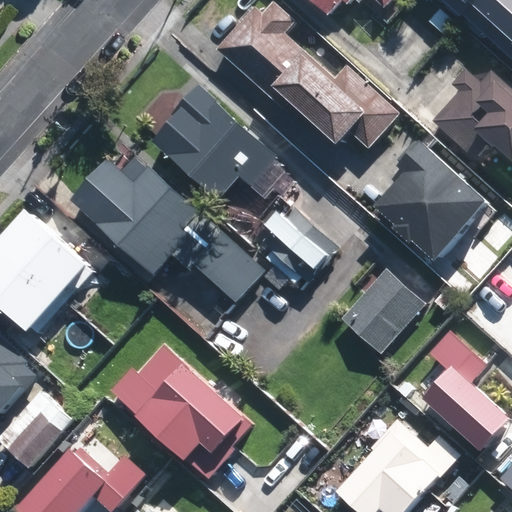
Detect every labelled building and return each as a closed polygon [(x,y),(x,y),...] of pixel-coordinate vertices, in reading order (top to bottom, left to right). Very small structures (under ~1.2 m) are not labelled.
[(315,0),(334,17),(348,2),(353,6),(358,0),(364,6),(369,0),(380,0),(389,8),(395,0),(315,0)] [(511,0),(466,0),(511,40),(511,0)] [(287,107),(295,99),(344,146),(356,133),(374,150),(408,115),(354,64),(339,81),(324,67),(290,34),(301,22),(282,3),(270,16),(261,7),(223,47),(287,107)] [(480,162),(493,148),(511,165),(511,83),(501,73),(493,66),(481,79),(470,69),(458,82),(465,89),(436,121),(480,162)] [(281,157),(192,77),(181,90),(161,92),(157,99),(138,119),(161,139),(157,143),(223,202),(245,178),(270,200),(279,190),(287,197),(298,182),(292,174),(281,157)] [(430,142),(408,166),(415,172),(384,208),(447,263),(500,202),(430,142)] [(115,161),(78,202),(160,276),(178,256),(196,272),(201,266),(242,304),(270,273),(141,157),(128,172),(115,161)] [(286,199),(264,223),(316,270),(338,245),(286,199)] [(27,209),(0,238),(0,308),(31,338),(94,271),(27,209)] [(272,259),(280,267),(270,277),(285,291),(295,280),(299,284),(306,276),(280,251),(272,259)] [(431,305),(392,269),(348,316),(387,352),(431,305)] [(447,371),(419,400),(474,452),(511,413),(474,379),(485,367),(448,332),(428,353),(447,371)] [(255,420),(164,338),(109,399),(131,419),(138,412),(206,473),(222,455),(223,455),(255,420)] [(0,340),(0,416),(38,376),(0,340)] [(112,361),(68,342),(56,369),(101,388),(112,361)] [(41,409),(5,447),(29,470),(65,432),(41,409)] [(387,511),(405,511),(456,460),(432,437),(421,447),(398,425),(336,489),(359,511),(376,511),(382,507),(387,511)] [(295,486),(324,455),(305,437),(275,469),(295,486)] [(74,444),(18,507),(23,511),(79,511),(95,495),(113,511),(142,479),(122,461),(109,475),(74,444)] [(511,467),(503,478),(511,486),(511,467)]
